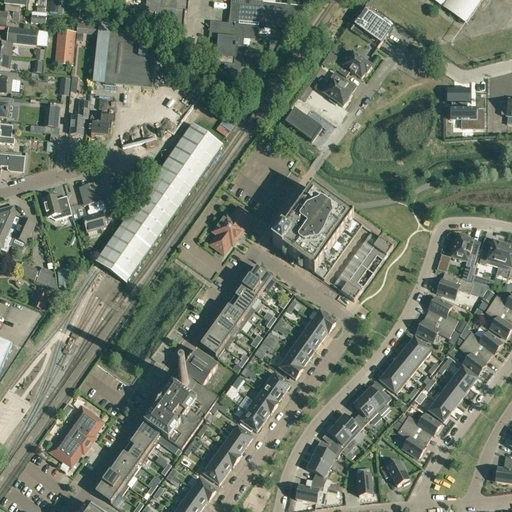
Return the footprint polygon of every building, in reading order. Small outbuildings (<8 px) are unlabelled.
[(27,0),(4,0),(4,6),(4,5),(6,6),(6,14),(0,13),(0,28),(6,29),(6,22),(18,23),(19,15),(20,7),(27,8),(27,0)] [(164,27),(163,33),(183,35),(185,11),(188,11),(188,0),(146,0),(144,21),(154,22),(154,26),(164,27)] [(231,0),(228,30),(257,33),(258,27),(289,30),(305,7),(263,3),(231,0)] [(431,0),(466,25),(483,0),(431,0)] [(46,2),(38,1),(36,13),(45,14),(45,11),(46,2)] [(83,35),(96,37),(98,18),(80,7),(79,20),(78,20),(76,34),(77,34),(76,43),(83,43),(83,35)] [(355,26),(381,44),(377,50),(384,41),(385,42),(387,39),(386,39),(388,36),(393,29),(366,10),(364,13),(364,12),(351,31),(351,32),(355,26)] [(46,25),(46,18),(32,17),(31,24),(46,25)] [(99,18),(93,84),(152,91),(155,55),(99,18)] [(7,44),(37,47),(46,48),(47,33),(8,30),(7,44)] [(239,76),(240,67),(242,41),(257,42),(257,33),(228,30),(222,30),(220,45),(218,45),(216,64),(224,65),(223,70),(233,76),(239,76)] [(73,67),(76,33),(58,31),(55,66),(73,67)] [(0,45),(0,58),(11,59),(13,47),(0,45)] [(37,51),(36,61),(43,62),(44,52),(37,51)] [(350,74),(355,77),(356,76),(361,80),(366,75),(367,75),(372,68),(366,64),(368,62),(360,57),(359,59),(350,52),(336,71),(346,79),(350,74)] [(0,71),(10,72),(11,59),(0,58),(0,71)] [(418,70),(419,74),(427,72),(424,59),(418,60),(421,70),(418,70)] [(35,62),(34,74),(42,75),(43,62),(35,62)] [(17,75),(2,73),(1,80),(0,79),(0,93),(11,95),(12,81),(16,82),(17,75)] [(345,81),(335,74),(321,93),(330,99),(329,101),(336,106),(338,105),(343,108),(348,101),(347,100),(351,95),(346,91),(346,90),(341,86),(345,81)] [(511,79),(494,85),(497,97),(511,93),(511,79)] [(70,81),(63,80),(62,95),(69,96),(70,81)] [(447,90),(447,105),(451,105),(452,110),(450,110),(450,121),(462,121),(462,130),(483,130),(483,112),(476,112),(476,110),(469,110),(468,110),(468,105),(471,105),(471,90),(447,90)] [(7,113),(6,112),(7,107),(9,107),(9,101),(0,99),(0,119),(5,120),(6,115),(7,115),(7,113)] [(101,111),(100,123),(101,123),(99,139),(107,139),(108,134),(111,134),(112,125),(114,125),(115,118),(104,117),(104,112),(107,112),(108,102),(99,101),(98,110),(101,111)] [(502,105),(501,117),(507,117),(507,118),(511,118),(511,101),(508,101),(508,106),(502,105)] [(70,136),(82,137),(84,120),(87,120),(89,104),(80,103),(78,118),(72,118),(70,136)] [(44,129),(59,130),(61,109),(46,108),(44,129)] [(322,130),(295,111),(285,125),(312,144),(322,130)] [(91,138),(99,139),(101,123),(100,123),(95,123),(95,118),(90,118),(89,132),(91,133),(91,138)] [(0,132),(11,133),(11,127),(0,125),(0,132)] [(95,263),(94,263),(100,268),(107,272),(114,277),(118,280),(121,282),(125,285),(126,285),(125,284),(222,148),(213,141),(193,126),(132,211),(95,263)] [(44,129),(43,134),(51,135),(50,143),(58,143),(59,130),(44,129)] [(8,168),(9,156),(0,155),(0,163),(1,163),(0,167),(8,168)] [(98,185),(106,213),(123,209),(125,205),(118,180),(98,185)] [(89,216),(90,217),(82,219),(86,234),(105,229),(101,215),(106,213),(98,185),(78,190),(83,208),(89,206),(90,211),(88,212),(88,213),(88,215),(89,216)] [(312,193),(309,197),(309,196),(309,197),(308,197),(308,198),(305,202),(304,203),(303,204),(303,205),(301,208),(300,208),(300,209),(299,210),(299,211),(296,214),(296,215),(295,216),(295,217),(292,220),(292,221),(291,222),(290,222),(291,223),(288,226),(287,227),(287,226),(286,228),(287,228),(286,228),(284,232),(283,232),(283,233),(282,232),(281,234),(278,238),(277,239),(277,240),(274,244),(273,245),(274,246),(281,251),(282,252),(283,252),(290,257),(291,258),(292,259),(296,261),(298,262),(297,263),(299,264),(299,263),(300,264),(304,267),(305,268),(307,269),(308,270),(312,273),(313,274),(315,275),(316,275),(316,276),(318,277),(319,277),(315,274),(316,274),(315,273),(319,269),(320,268),(323,263),(324,262),(327,257),(328,256),(331,251),(332,251),(333,250),(332,250),(336,245),(337,244),(337,243),(336,243),(339,239),(340,240),(340,239),(341,238),(344,233),(345,232),(348,227),(349,227),(349,226),(353,221),(353,222),(353,221),(357,223),(355,221),(354,220),(352,219),(351,218),(347,216),(346,215),(346,214),(344,213),(344,214),(343,213),(339,210),(338,209),(337,208),(336,208),(335,207),(331,204),(330,203),(329,202),(327,201),(323,199),(322,198),(322,197),(321,197),(319,196),(315,193),(314,192),(313,191),(312,192),(311,193),(312,193)] [(55,197),(42,200),(47,219),(49,219),(55,221),(72,217),(67,199),(56,201),(55,197)] [(0,251),(1,252),(12,227),(10,226),(14,216),(11,207),(11,208),(0,211),(0,251)] [(252,218),(252,217),(238,208),(234,214),(237,216),(234,220),(226,215),(212,234),(217,237),(210,247),(224,257),(232,247),(233,248),(246,229),(244,228),(252,218)] [(12,227),(1,252),(6,254),(12,240),(25,245),(34,226),(21,220),(17,229),(12,227)] [(470,256),(471,253),(472,250),(471,249),(473,243),(466,241),(467,240),(458,237),(456,243),(454,243),(452,251),(454,252),(451,259),(467,264),(465,267),(473,270),(477,258),(470,256)] [(361,266),(373,275),(374,275),(368,271),(377,258),(383,262),(391,251),(391,252),(393,248),(389,245),(378,238),(377,238),(380,240),(361,266)] [(486,266),(498,269),(505,247),(493,243),(489,255),(483,253),(479,265),(486,267),(486,266)] [(511,248),(505,247),(498,269),(510,273),(508,279),(511,280),(511,248)] [(40,271),(23,264),(18,275),(35,282),(40,271)] [(361,266),(343,292),(342,293),(339,292),(350,300),(354,303),(364,289),(358,285),(367,271),(373,276),(373,275),(361,266)] [(256,269),(249,279),(265,290),(272,280),(257,269),(256,269)] [(58,270),(59,287),(68,287),(67,270),(58,270)] [(442,281),(441,284),(437,295),(455,301),(458,291),(470,295),(474,285),(444,275),(442,281)] [(474,277),(472,284),(480,286),(482,279),(474,277)] [(249,279),(242,289),(258,300),(265,290),(249,279)] [(258,300),(242,289),(235,298),(255,312),(251,309),(258,300)] [(51,296),(38,290),(31,306),(43,311),(51,296)] [(489,291),(483,300),(489,303),(494,295),(489,291)] [(497,298),(491,306),(511,319),(511,297),(507,305),(497,298)] [(235,298),(228,308),(248,322),(255,312),(235,298)] [(429,312),(426,318),(454,332),(458,323),(447,317),(452,308),(435,299),(429,312)] [(483,302),(478,309),(484,313),(489,306),(483,302)] [(506,341),(511,334),(511,331),(511,319),(491,306),(485,314),(496,321),(490,330),(506,341)] [(228,308),(221,318),(239,331),(246,321),(248,322),(228,308)] [(478,310),(472,318),(477,322),(483,314),(478,310)] [(329,335),(336,325),(320,314),(313,323),(328,334),(329,335)] [(221,318),(214,328),(230,339),(234,341),(241,332),(239,331),(221,318)] [(423,323),(420,328),(416,336),(433,344),(438,335),(449,341),(454,332),(426,318),(423,323)] [(328,334),(313,323),(306,333),(321,343),(328,334)] [(214,328),(208,337),(225,350),(227,351),(234,341),(230,339),(214,328)] [(321,343),(306,333),(300,342),(315,353),(321,343)] [(471,334),(465,342),(490,361),(494,356),(494,357),(503,345),(488,334),(481,342),(471,334)] [(254,341),(256,342),(259,345),(263,340),(259,337),(258,336),(254,341)] [(225,350),(208,337),(201,347),(201,348),(218,360),(225,350)] [(0,339),(0,371),(11,345),(0,339)] [(415,340),(408,349),(424,362),(431,353),(415,340)] [(256,350),(259,345),(256,342),(254,341),(251,346),(256,350)] [(315,353),(300,342),(293,351),(308,362),(315,353)] [(490,361),(465,342),(459,350),(469,358),(462,366),(477,378),(486,366),(490,361)] [(302,371),(308,362),(293,351),(291,349),(284,359),(301,371),(302,371)] [(408,349),(403,354),(401,357),(417,371),(424,362),(408,349)] [(145,425),(162,438),(182,452),(203,422),(198,419),(202,414),(206,417),(204,420),(219,400),(203,388),(218,368),(197,353),(196,353),(195,355),(183,372),(182,373),(173,386),(172,387),(172,388),(168,394),(167,394),(166,395),(167,395),(162,402),(162,401),(161,403),(157,409),(156,410),(151,416),(150,418),(151,418),(146,424),(145,425)] [(242,362),(245,364),(249,359),(243,356),(240,361),(242,362)] [(410,379),(417,371),(401,357),(394,366),(410,379)] [(277,368),(295,381),(296,381),(303,371),(302,371),(301,371),(284,359),(277,368)] [(394,366),(387,374),(404,387),(410,379),(394,366)] [(470,390),(471,389),(477,381),(463,369),(456,378),(470,390)] [(283,396),(290,387),(273,374),(266,384),(283,396)] [(396,396),(404,387),(387,374),(380,383),(396,396)] [(463,398),(464,397),(470,390),(456,378),(449,387),(463,398)] [(277,406),(277,405),(283,396),(266,384),(259,393),(277,406)] [(449,387),(442,396),(457,407),(463,398),(449,387)] [(366,395),(364,397),(363,399),(378,415),(381,418),(389,409),(386,406),(391,402),(382,393),(378,397),(377,397),(371,391),(366,395)] [(277,406),(259,393),(253,402),(270,415),(271,416),(278,406),(277,405),(277,406)] [(457,407),(442,396),(436,404),(450,415),(457,407)] [(361,414),(356,419),(365,427),(378,415),(363,399),(354,407),(361,414)] [(246,412),(264,424),(270,415),(253,402),(246,412)] [(443,424),(448,418),(450,415),(436,404),(429,413),(443,424)] [(67,417),(73,409),(68,405),(62,413),(67,417)] [(82,409),(50,454),(72,469),(82,454),(85,456),(95,441),(93,439),(103,425),(104,424),(82,409)] [(239,421),(257,434),(264,424),(246,412),(239,421)] [(433,438),(436,433),(441,426),(425,416),(419,425),(409,418),(403,426),(429,443),(433,438)] [(345,417),(337,426),(353,441),(365,427),(356,419),(352,424),(345,417)] [(137,436),(155,448),(162,438),(145,425),(137,436)] [(341,454),(353,441),(337,426),(329,435),(336,441),(330,447),(341,454)] [(429,443),(403,426),(398,435),(408,442),(402,450),(418,461),(426,449),(426,448),(429,443)] [(246,449),(253,440),(235,427),(228,437),(246,449)] [(137,436),(130,446),(148,458),(155,448),(137,436)] [(246,449),(228,437),(222,446),(239,459),(239,458),(246,449)] [(148,458),(130,446),(124,455),(141,468),(148,458)] [(233,468),(232,468),(233,469),(240,459),(239,458),(239,459),(222,446),(215,455),(233,468)] [(313,461),(330,469),(335,459),(338,460),(341,454),(330,447),(327,454),(318,450),(313,461)] [(124,455),(116,465),(134,477),(141,468),(124,455)] [(233,468),(215,455),(208,465),(226,477),(232,468),(233,468)] [(316,476),(312,483),(324,487),(327,481),(324,480),(330,469),(313,461),(307,471),(316,476)] [(380,469),(386,480),(392,477),(397,488),(403,485),(404,487),(410,484),(400,464),(388,470),(386,466),(380,469)] [(110,475),(129,489),(129,488),(127,487),(134,477),(116,465),(110,475)] [(201,474),(219,487),(226,477),(208,465),(201,474)] [(511,466),(510,466),(509,472),(497,471),(496,484),(511,486),(511,466)] [(373,497),(371,477),(357,478),(357,474),(350,475),(352,487),(358,486),(359,499),(373,497)] [(103,484),(122,498),(129,489),(110,475),(103,484)] [(170,483),(176,488),(180,483),(174,479),(170,483)] [(216,493),(215,493),(197,480),(190,490),(208,502),(208,503),(209,503),(216,493)] [(323,493),(324,487),(312,483),(311,491),(299,488),(296,501),(316,505),(319,492),(323,493)] [(96,495),(113,507),(120,497),(122,499),(122,498),(103,484),(96,494),(96,495)] [(201,511),(208,503),(208,502),(190,490),(184,499),(201,511)] [(177,508),(182,511),(201,511),(184,499),(177,508)]
